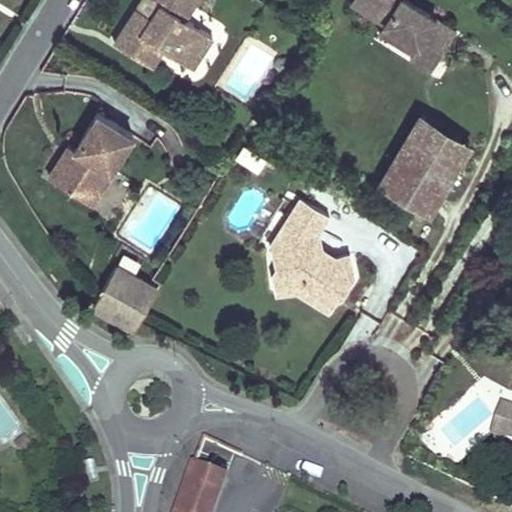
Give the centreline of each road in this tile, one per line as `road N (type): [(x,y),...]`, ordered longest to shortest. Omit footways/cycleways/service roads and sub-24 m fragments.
road 1 (unknown): [(387,359),(511,112)]
road 2 (residential): [(245,415),(447,511)]
